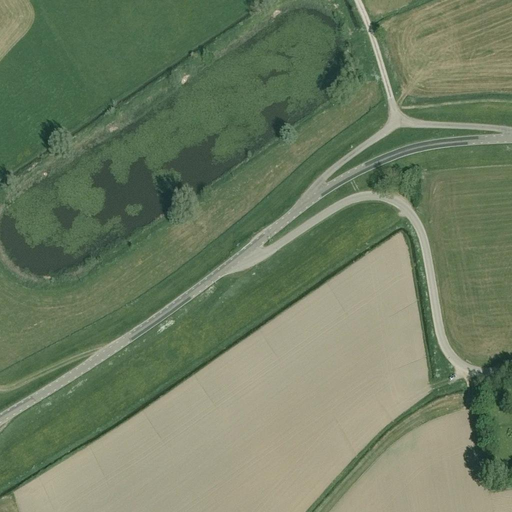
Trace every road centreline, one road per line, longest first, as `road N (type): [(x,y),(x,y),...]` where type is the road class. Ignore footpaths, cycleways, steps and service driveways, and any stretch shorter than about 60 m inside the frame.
road 1 (tertiary): [(511,370),(470,369),(448,352),(419,230),(389,199),(348,200),(271,249),(234,259)]
road 2 (tertiary): [(0,417),(234,259)]
road 3 (unclassified): [(511,133),(397,124),(327,173),(312,199)]
road 4 (tertiary): [(312,199),(401,152),(511,138)]
